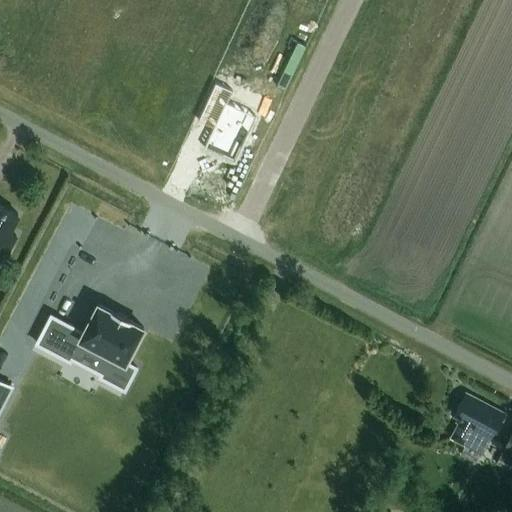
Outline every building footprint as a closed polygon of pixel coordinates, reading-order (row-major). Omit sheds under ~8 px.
[(233,162),(255,116),(226,102),(232,90),(215,82),(200,114),(197,120),(198,121),(212,128),(203,147),(233,162)] [(0,254),(6,257),(16,237),(15,236),(13,240),(7,237),(18,215),(0,206),(0,254)] [(101,274),(128,287),(149,246),(121,233),(101,274)] [(52,315),(37,343),(71,361),(82,340),(112,355),(101,377),(125,390),(137,367),(127,361),(144,328),(99,304),(84,332),(52,315)] [(0,408),(12,386),(0,379),(0,408)] [(474,431),(490,440),(504,414),(470,396),(467,401),(463,398),(454,416),(458,418),(456,422),(459,423),(451,439),(466,447),(474,431)] [(511,431),(496,464),(509,470),(511,464),(511,431)]
